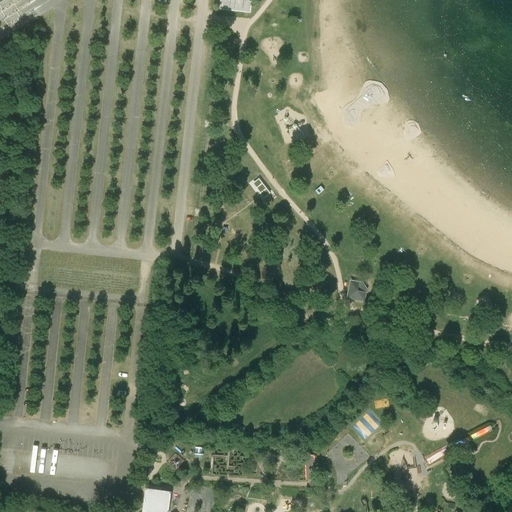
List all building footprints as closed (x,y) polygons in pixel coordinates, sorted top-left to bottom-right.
[(259,180),(254,183),(264,196),(269,192),(259,180)] [(321,186),(315,191),(318,195),(324,190),(321,186)] [(223,219),(222,237),(240,237),(241,220),(223,219)] [(350,280),(346,298),(365,302),(367,290),(362,283),(358,282),(350,280)] [(143,499),(141,511),(166,511),(168,511),(171,492),(146,488),(145,488),(143,499)]
